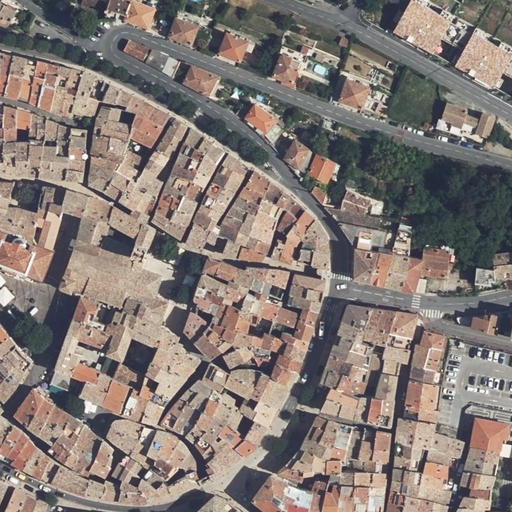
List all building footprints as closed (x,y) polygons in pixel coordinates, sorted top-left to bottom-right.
[(14,2),(11,0),(7,0),(4,5),(0,2),(0,26),(3,28),(8,27),(20,6),(14,2)] [(126,15),(131,0),(82,0),(81,4),(106,12),(110,13),(113,10),(126,15)] [(134,0),(133,0),(126,19),(148,27),(156,9),(138,1),(134,0)] [(381,27),(395,33),(396,30),(401,32),(409,37),(420,16),(394,2),(381,27)] [(209,37),(212,32),(177,18),(170,36),(191,44),(196,32),(209,37)] [(125,23),(147,31),(148,27),(126,19),(125,23)] [(213,27),(212,32),(209,37),(218,41),(222,31),(213,27)] [(254,44),(227,33),(219,53),(240,61),(245,49),(251,51),(254,44)] [(168,40),(189,48),(191,44),(170,36),(168,40)] [(349,41),(341,37),(339,44),(347,47),(349,41)] [(129,41),(124,51),(146,60),(172,75),(176,67),(188,73),(192,66),(166,56),(129,41)] [(454,73),(477,86),(482,77),(479,76),(490,56),(467,45),(453,73),(454,73)] [(306,55),(309,49),(303,46),(300,53),(306,55)] [(15,54),(6,53),(1,75),(0,79),(0,92),(5,94),(15,54)] [(28,58),(15,54),(5,94),(19,97),(25,72),(28,58)] [(276,71),(274,70),(272,75),(294,84),(296,79),(293,78),(298,68),(289,64),(291,58),(283,55),(276,71)] [(39,60),(28,58),(25,72),(35,75),(39,60)] [(48,62),(39,60),(35,75),(30,100),(39,105),(46,75),(48,66),(48,62)] [(61,65),(48,62),(48,66),(50,67),(49,75),(46,75),(39,105),(43,107),(47,90),(55,92),(57,84),(61,65)] [(73,68),(61,65),(57,84),(55,92),(51,110),(63,114),(73,68)] [(202,69),(192,66),(188,73),(186,78),(194,82),(202,69)] [(176,67),(172,75),(184,81),(186,78),(188,73),(176,67)] [(84,71),(73,68),(63,114),(72,117),(74,112),(72,111),(84,71)] [(209,72),(202,69),(194,82),(202,86),(209,72)] [(96,77),(84,71),(72,111),(74,112),(72,117),(83,119),(85,114),(90,95),(96,77)] [(19,97),(30,100),(35,75),(25,72),(19,97)] [(216,75),(209,72),(202,86),(194,82),(186,78),(184,81),(209,95),(219,76),(216,75)] [(133,95),(96,77),(90,95),(98,99),(99,100),(104,100),(119,103),(128,105),(129,106),(133,95)] [(340,101),(362,109),(370,87),(347,79),(340,101)] [(43,107),(51,110),(55,92),(47,90),(43,107)] [(93,116),(99,100),(98,99),(90,95),(85,114),(93,116)] [(144,101),(133,95),(129,106),(128,105),(126,109),(138,113),(144,101)] [(245,98),(242,104),(247,106),(250,101),(245,98)] [(171,115),(144,101),(138,113),(164,126),(169,117),(171,115)] [(338,105),(360,114),(362,109),(340,101),(338,105)] [(103,105),(98,116),(118,121),(122,108),(103,105)] [(265,135),(273,144),(284,129),(272,124),(276,118),(255,105),(246,118),(267,133),(265,135)] [(387,108),(379,105),(374,114),(382,117),(387,108)] [(18,109),(5,106),(4,126),(17,126),(18,109)] [(126,109),(122,108),(118,121),(133,124),(137,113),(138,113),(126,109)] [(32,113),(23,111),(22,126),(31,127),(32,113)] [(40,116),(32,113),(31,127),(30,134),(38,134),(40,116)] [(151,146),(164,126),(138,113),(137,113),(133,124),(132,132),(131,136),(151,146)] [(47,119),(40,116),(38,134),(38,139),(38,140),(46,141),(47,119)] [(98,116),(97,125),(114,128),(132,132),(133,124),(118,121),(98,116)] [(188,125),(176,118),(174,121),(168,132),(180,139),(186,127),(188,125)] [(59,124),(47,119),(46,141),(45,144),(52,144),(52,140),(58,140),(59,124)] [(72,128),(59,124),(58,140),(57,153),(70,155),(71,146),(72,128)] [(97,125),(95,133),(112,136),(130,141),(131,136),(132,132),(114,128),(97,125)] [(0,136),(6,137),(6,142),(17,141),(18,126),(17,126),(4,126),(0,126),(0,136)] [(88,130),(72,128),(71,146),(86,148),(88,130)] [(200,133),(192,128),(191,130),(185,140),(194,146),(200,133)] [(171,159),(180,139),(168,132),(157,148),(169,156),(168,158),(171,159)] [(95,133),(94,145),(125,153),(126,150),(129,143),(130,141),(112,136),(95,133)] [(214,142),(200,133),(194,146),(206,154),(214,142)] [(18,173),(29,174),(32,139),(30,139),(30,137),(26,136),(25,140),(17,141),(17,153),(18,173)] [(148,152),(151,146),(131,136),(130,141),(129,143),(148,152)] [(29,174),(40,175),(45,144),(46,141),(38,140),(38,139),(32,139),(29,174)] [(40,175),(67,178),(69,166),(70,157),(70,155),(57,153),(58,140),(52,140),(52,144),(45,144),(40,175)] [(185,140),(181,152),(203,161),(206,154),(194,146),(185,140)] [(307,167),(312,152),(296,140),(292,146),(285,159),(299,169),(302,164),(307,167)] [(5,142),(5,146),(5,153),(17,153),(17,141),(6,142),(5,142)] [(226,151),(214,142),(206,154),(213,159),(218,164),(226,151)] [(144,158),(148,152),(129,143),(126,150),(144,158)] [(93,153),(93,154),(122,162),(122,160),(125,153),(94,145),(93,150),(93,153)] [(85,159),(86,148),(71,146),(70,155),(70,157),(85,159)] [(163,166),(168,158),(169,156),(157,148),(151,158),(163,166)] [(138,169),(144,158),(126,150),(125,153),(122,160),(138,169)] [(181,152),(177,163),(197,171),(199,167),(203,161),(181,152)] [(357,160),(366,165),(370,156),(362,152),(357,160)] [(1,172),(18,173),(17,153),(5,153),(5,160),(0,160),(1,172)] [(230,153),(223,163),(245,175),(250,167),(230,153)] [(93,154),(93,161),(118,169),(122,162),(93,154)] [(211,175),(218,164),(213,159),(206,154),(203,161),(199,167),(211,175)] [(338,173),(341,165),(318,155),(309,173),(328,181),(333,171),(338,173)] [(85,170),(85,159),(70,157),(69,166),(85,170)] [(158,174),(163,166),(151,158),(146,166),(158,174)] [(138,169),(122,160),(122,162),(118,169),(133,179),(138,169)] [(90,183),(106,190),(118,169),(93,161),(91,172),(90,183)] [(177,163),(172,173),(193,180),(197,171),(177,163)] [(223,163),(219,169),(238,178),(242,181),(245,175),(223,163)] [(84,179),(85,170),(69,166),(67,178),(84,179)] [(155,177),(158,174),(146,166),(143,171),(138,181),(135,187),(146,191),(155,177)] [(205,186),(211,175),(199,167),(197,171),(193,180),(205,186)] [(106,190),(121,199),(133,179),(118,169),(106,190)] [(143,171),(138,169),(133,179),(138,181),(143,171)] [(219,169),(214,181),(235,192),(242,181),(238,178),(219,169)] [(255,171),(246,185),(255,189),(266,194),(270,181),(255,171)] [(169,182),(168,183),(187,191),(193,180),(172,173),(169,182)] [(164,182),(155,177),(146,191),(158,196),(164,182)] [(121,199),(125,202),(135,187),(138,181),(133,179),(121,199)] [(15,181),(0,180),(0,192),(1,193),(11,196),(15,181)] [(198,200),(205,186),(193,180),(187,191),(185,194),(198,200)] [(214,181),(208,192),(229,203),(235,192),(214,181)] [(284,207),(289,210),(296,200),(291,195),(270,181),(266,194),(264,197),(284,206),(284,207)] [(168,183),(160,202),(177,207),(179,208),(185,194),(187,191),(168,183)] [(241,194),(240,195),(262,204),(264,197),(266,194),(255,189),(246,185),(241,194)] [(63,212),(64,209),(64,208),(63,207),(64,203),(53,201),(56,188),(44,186),(40,207),(51,210),(63,212)] [(312,192),(323,205),(326,196),(328,190),(314,186),(312,192)] [(125,202),(135,208),(136,208),(146,191),(135,187),(125,202)] [(67,189),(56,188),(53,201),(64,203),(67,189)] [(78,213),(84,215),(89,195),(82,193),(68,188),(67,189),(64,203),(63,207),(64,208),(64,209),(78,213)] [(372,201),(348,190),(343,200),(341,207),(340,210),(366,215),(372,201)] [(158,196),(146,191),(136,208),(150,214),(158,196)] [(208,192),(203,202),(223,212),(229,203),(208,192)] [(9,206),(11,196),(1,193),(0,199),(0,205),(9,207),(9,206)] [(193,214),(198,200),(185,194),(179,208),(193,214)] [(84,215),(79,238),(103,245),(106,237),(107,234),(95,230),(103,200),(89,195),(84,215)] [(240,195),(235,204),(258,214),(260,209),(262,204),(240,195)] [(278,218),(284,207),(284,206),(264,197),(262,204),(260,209),(278,218)] [(114,205),(103,200),(95,230),(107,234),(111,222),(109,221),(114,205)] [(278,229),(287,234),(306,209),(296,200),(289,210),(286,215),(278,229)] [(160,202),(157,210),(172,219),(177,207),(160,202)] [(203,202),(200,210),(218,220),(223,212),(203,202)] [(235,204),(229,213),(254,225),(256,220),(258,214),(235,204)] [(0,213),(16,217),(19,207),(9,206),(9,207),(0,205),(0,213)] [(127,213),(114,205),(109,221),(111,222),(118,226),(127,213)] [(38,213),(19,207),(16,217),(13,230),(33,237),(34,236),(39,213),(38,213)] [(54,244),(63,212),(51,210),(40,207),(38,213),(39,213),(34,236),(41,238),(54,244)] [(188,225),(193,214),(179,208),(177,207),(172,219),(157,210),(155,214),(153,219),(182,238),(188,225)] [(331,215),(336,221),(379,228),(381,218),(366,215),(340,210),(325,207),(324,207),(331,215)] [(145,223),(150,214),(136,208),(135,208),(131,215),(145,223)] [(275,229),(278,218),(260,209),(258,214),(256,220),(275,229)] [(298,242),(302,238),(309,227),(316,218),(306,209),(287,234),(289,235),(298,242)] [(200,210),(195,221),(205,226),(213,230),(216,224),(218,220),(200,210)] [(0,225),(2,225),(13,230),(16,217),(0,213),(0,225)] [(129,214),(127,213),(118,226),(121,228),(123,229),(131,215),(129,214)] [(229,213),(223,222),(240,229),(250,235),(250,234),(254,225),(229,213)] [(156,229),(145,223),(131,215),(123,229),(133,234),(138,237),(137,242),(150,246),(156,229)] [(302,238),(306,240),(327,235),(316,218),(309,227),(302,238)] [(271,243),(275,229),(256,220),(254,225),(250,234),(271,243)] [(195,221),(190,232),(200,237),(205,226),(195,221)] [(339,224),(355,247),(374,251),(377,240),(379,228),(336,221),(339,224)] [(214,242),(216,243),(219,235),(229,238),(236,241),(240,229),(223,222),(221,227),(217,234),(214,242)] [(208,239),(214,242),(217,234),(221,227),(218,225),(216,224),(213,230),(208,239)] [(55,250),(53,249),(39,244),(37,243),(33,237),(13,230),(2,225),(1,229),(0,228),(0,261),(5,263),(3,266),(6,267),(5,271),(6,271),(7,272),(10,274),(12,273),(13,274),(14,270),(17,271),(18,268),(26,271),(26,272),(28,273),(26,279),(32,281),(34,275),(43,279),(55,250)] [(203,249),(208,239),(213,230),(205,226),(200,237),(196,246),(203,249)] [(379,228),(377,240),(385,242),(387,230),(379,228)] [(386,286),(402,290),(410,258),(410,257),(411,244),(413,231),(399,228),(398,231),(395,248),(393,254),(386,286)] [(223,253),(237,257),(241,243),(246,245),(250,235),(240,229),(236,241),(229,238),(225,247),(223,253)] [(385,242),(383,252),(393,254),(395,248),(398,231),(387,230),(385,242)] [(187,242),(196,246),(200,237),(190,232),(187,242)] [(133,234),(129,245),(135,247),(137,242),(138,237),(133,234)] [(267,254),(271,243),(250,234),(250,235),(246,245),(267,254)] [(216,243),(225,247),(229,238),(219,235),(216,243)] [(292,263),(298,242),(289,235),(286,241),(280,260),(292,263)] [(306,240),(303,248),(317,249),(331,253),(327,235),(306,240)] [(142,267),(150,246),(137,242),(135,247),(129,245),(106,237),(103,245),(79,238),(61,286),(83,295),(85,293),(122,307),(126,296),(128,297),(124,309),(137,315),(142,302),(152,307),(151,309),(165,315),(170,302),(155,296),(156,293),(158,293),(161,282),(160,281),(163,275),(142,267)] [(53,249),(54,244),(41,238),(39,244),(53,249)] [(278,239),(271,257),(280,260),(286,241),(278,239)] [(263,260),(267,254),(246,245),(241,243),(237,257),(263,260)] [(422,294),(426,294),(427,280),(419,278),(420,273),(447,276),(451,254),(451,250),(425,246),(423,259),(410,257),(410,258),(402,290),(406,291),(415,292),(422,294)] [(354,279),(373,284),(380,252),(374,251),(355,247),(354,279)] [(303,248),(299,261),(313,264),(317,249),(303,248)] [(328,267),(331,253),(317,249),(313,264),(324,266),(328,267)] [(373,284),(386,286),(393,254),(383,252),(380,252),(373,284)] [(511,278),(511,252),(493,254),(495,270),(496,280),(511,278)] [(205,269),(217,273),(221,262),(209,257),(205,269)] [(217,273),(231,279),(235,267),(221,262),(217,273)] [(247,266),(245,271),(255,275),(273,283),(286,287),(290,271),(279,269),(247,266)] [(245,271),(235,267),(231,279),(250,287),(251,287),(255,275),(245,271)] [(496,280),(495,270),(477,267),(476,282),(489,284),(490,279),(495,280),(496,280)] [(296,273),(293,283),(309,286),(325,290),(326,279),(322,279),(296,273)] [(203,274),(199,284),(224,295),(229,284),(203,274)] [(251,287),(258,290),(268,294),(273,283),(255,275),(251,287)] [(230,281),(229,284),(248,292),(249,289),(250,287),(231,279),(230,281)] [(282,299),(286,287),(273,283),(268,294),(282,299)] [(293,283),(291,293),(302,295),(307,296),(309,286),(293,283)] [(199,284),(196,294),(203,296),(221,303),(222,301),(224,295),(199,284)] [(222,301),(242,308),(248,292),(229,284),(224,295),(222,301)] [(0,289),(0,303),(2,307),(14,298),(5,286),(0,289)] [(322,301),(325,290),(309,286),(307,296),(322,301)] [(267,296),(268,294),(258,290),(257,292),(256,295),(257,295),(266,299),(267,296)] [(256,295),(248,292),(242,308),(251,311),(257,295),(256,295)] [(289,304),(300,306),(302,295),(291,293),(289,304)] [(82,299),(75,317),(114,333),(118,324),(112,321),(111,321),(110,322),(109,323),(95,317),(101,302),(83,295),(82,299)] [(265,302),(266,299),(257,295),(251,311),(260,314),(264,301),(265,302)] [(300,306),(305,307),(319,311),(322,301),(307,296),(302,295),(300,306)] [(200,301),(198,306),(213,312),(216,314),(225,317),(222,324),(213,320),(210,326),(215,329),(233,343),(239,330),(236,328),(239,318),(242,308),(222,301),(221,303),(203,296),(200,301)] [(279,306),(277,305),(265,302),(264,301),(260,314),(261,315),(275,319),(275,320),(279,306)] [(160,326),(165,315),(151,309),(152,307),(142,302),(137,315),(160,326)] [(348,306),(343,321),(365,329),(373,308),(351,304),(348,306)] [(198,306),(196,313),(210,325),(210,326),(213,320),(215,316),(212,315),(213,312),(198,306)] [(300,313),(279,306),(275,320),(294,326),(295,327),(300,313)] [(305,307),(299,323),(313,328),(319,311),(305,307)] [(251,323),(257,325),(261,315),(260,314),(251,311),(242,308),(239,318),(251,323)] [(397,311),(373,308),(365,329),(362,338),(374,341),(374,342),(387,345),(391,333),(397,311)] [(166,329),(160,326),(137,315),(124,309),(123,312),(117,309),(112,321),(118,324),(114,333),(75,317),(66,341),(76,345),(80,337),(100,344),(109,348),(108,353),(110,353),(122,358),(124,358),(132,334),(159,346),(166,330),(166,329)] [(418,315),(397,311),(391,333),(412,338),(418,315)] [(185,330),(196,342),(206,332),(205,331),(210,325),(196,313),(191,312),(185,330)] [(215,316),(213,320),(222,324),(225,317),(216,314),(215,316)] [(472,328),(497,334),(499,328),(501,328),(504,317),(491,314),(491,316),(486,315),(484,319),(474,317),(472,328)] [(257,325),(256,328),(270,333),(272,326),(275,319),(261,315),(257,325)] [(249,333),(251,323),(239,318),(236,328),(239,330),(233,343),(235,346),(247,340),(249,333)] [(293,333),(294,326),(275,320),(275,319),(272,326),(286,331),(293,333)] [(343,321),(339,333),(361,341),(362,338),(365,329),(343,321)] [(299,323),(296,336),(309,341),(313,328),(299,323)] [(0,325),(0,342),(9,336),(1,326),(0,325)] [(213,359),(224,350),(209,335),(215,329),(210,326),(210,325),(205,331),(206,332),(196,342),(213,359)] [(272,326),(270,333),(276,335),(284,338),(286,331),(272,326)] [(256,328),(255,334),(252,340),(251,343),(252,344),(272,348),(276,335),(270,333),(256,328)] [(224,350),(233,343),(215,329),(209,335),(224,350)] [(180,336),(166,330),(159,346),(153,361),(172,369),(178,358),(184,361),(188,353),(181,350),(184,344),(178,341),(180,336)] [(292,334),(293,333),(286,331),(284,338),(289,340),(290,340),(292,334)] [(425,331),(421,345),(442,350),(445,336),(425,331)] [(251,333),(249,333),(247,340),(235,346),(236,347),(238,349),(249,344),(251,343),(252,340),(255,334),(251,333)] [(339,333),(335,343),(371,356),(371,355),(373,346),(361,341),(339,333)] [(409,350),(412,338),(391,333),(387,345),(409,350)] [(303,359),(309,341),(296,336),(292,334),(290,340),(289,340),(285,353),(303,359)] [(276,335),(272,348),(271,354),(274,354),(275,349),(282,352),(285,353),(289,340),(284,338),(276,335)] [(0,359),(16,345),(9,336),(0,342),(0,359)] [(66,341),(64,347),(74,351),(76,345),(66,341)] [(407,364),(408,360),(385,354),(387,345),(374,342),(373,346),(371,355),(386,358),(400,362),(407,364)] [(259,364),(267,366),(270,356),(271,354),(272,348),(252,344),(251,343),(249,344),(255,355),(259,364)] [(335,343),(331,354),(369,369),(371,356),(335,343)] [(107,353),(108,353),(109,348),(100,344),(98,350),(107,353)] [(232,367),(242,362),(248,359),(255,355),(249,344),(238,349),(225,354),(232,367)] [(417,344),(416,349),(427,353),(424,369),(436,371),(442,350),(421,345),(417,344)] [(25,355),(16,345),(0,359),(0,367),(7,375),(10,371),(21,381),(32,361),(25,355)] [(410,350),(409,350),(387,345),(385,354),(408,360),(410,350)] [(64,347),(57,368),(87,379),(92,368),(79,362),(82,355),(74,351),(64,347)] [(416,349),(413,365),(424,369),(427,353),(416,349)] [(304,359),(303,359),(285,353),(282,352),(279,359),(277,363),(299,372),(304,359)] [(120,363),(122,358),(110,353),(101,372),(114,377),(120,363)] [(202,360),(188,353),(184,361),(196,368),(202,360)] [(331,354),(326,368),(366,382),(369,369),(331,354)] [(244,364),(259,364),(255,355),(248,359),(242,362),(244,364)] [(395,399),(398,374),(382,372),(386,358),(371,355),(371,356),(369,369),(366,382),(364,395),(373,396),(384,397),(395,399)] [(269,366),(276,368),(277,363),(279,359),(273,357),(269,366)] [(187,377),(196,368),(184,361),(178,358),(172,369),(180,373),(187,377)] [(398,374),(400,362),(386,358),(382,372),(398,374)] [(171,397),(187,377),(180,373),(172,369),(153,361),(147,375),(144,382),(157,389),(171,397)] [(147,375),(120,363),(114,377),(131,385),(135,387),(141,390),(144,382),(147,375)] [(211,363),(205,375),(225,384),(231,373),(211,363)] [(291,385),(299,372),(277,363),(276,368),(273,376),(273,377),(291,385)] [(413,365),(410,379),(442,385),(444,373),(436,371),(424,369),(413,365)] [(73,392),(81,395),(87,379),(57,368),(51,384),(73,392)] [(81,395),(103,404),(114,377),(101,372),(92,368),(87,379),(81,395)] [(232,370),(231,373),(250,382),(250,376),(251,369),(251,368),(239,369),(232,370)] [(322,381),(333,387),(341,389),(361,395),(364,395),(366,382),(326,368),(322,381)] [(278,409),(291,385),(273,377),(273,376),(263,371),(263,372),(251,369),(250,376),(259,380),(250,397),(247,395),(244,401),(256,407),(260,399),(278,409)] [(19,385),(21,381),(10,371),(7,375),(0,383),(0,394),(5,400),(19,385)] [(231,373),(225,384),(247,395),(250,397),(259,380),(250,376),(250,382),(231,373)] [(203,379),(203,380),(214,387),(221,391),(223,388),(225,384),(205,375),(203,379)] [(121,410),(131,385),(114,377),(103,404),(121,410)] [(200,379),(185,393),(207,405),(214,387),(203,380),(200,379)] [(410,379),(408,392),(440,398),(442,385),(410,379)] [(165,405),(171,397),(157,389),(144,382),(141,390),(140,393),(151,398),(165,405)] [(124,412),(143,420),(148,403),(151,398),(140,393),(141,390),(135,387),(125,411),(124,412)] [(225,393),(221,391),(214,387),(207,405),(205,410),(214,414),(225,393)] [(333,387),(328,397),(337,401),(357,407),(361,395),(341,389),(333,387)] [(29,426),(36,413),(47,419),(55,405),(43,399),(44,397),(35,388),(16,415),(29,426)] [(408,392),(406,405),(421,408),(439,410),(440,398),(408,392)] [(185,393),(181,397),(189,402),(196,406),(191,415),(199,419),(202,413),(204,409),(205,410),(207,405),(185,393)] [(237,399),(225,393),(214,414),(217,415),(229,419),(228,422),(237,429),(245,412),(240,409),(241,407),(235,404),(237,399)] [(355,418),(368,421),(373,396),(364,395),(361,395),(357,407),(355,418)] [(368,421),(379,424),(382,410),(384,397),(373,396),(368,421)] [(162,422),(174,428),(189,402),(181,397),(172,409),(162,422)] [(321,410),(355,418),(357,407),(337,401),(328,397),(322,409),(321,410)] [(391,426),(395,399),(384,397),(382,410),(379,424),(391,426)] [(157,423),(165,405),(151,398),(148,403),(143,420),(157,423)] [(268,425),(278,409),(260,399),(256,407),(244,401),(241,407),(240,409),(245,412),(268,425)] [(174,428),(181,431),(191,415),(196,406),(189,402),(174,428)] [(72,415),(55,405),(47,419),(45,424),(55,428),(57,423),(66,428),(72,415)] [(406,405),(404,418),(418,420),(421,408),(406,405)] [(439,410),(421,408),(418,420),(437,423),(439,410)] [(187,435),(196,443),(207,430),(217,415),(214,414),(205,410),(204,409),(202,413),(199,419),(196,424),(187,435)] [(258,444),(268,425),(245,412),(237,429),(247,437),(258,444)] [(29,426),(40,433),(45,424),(47,419),(36,413),(29,426)] [(82,422),(72,415),(66,428),(58,438),(67,446),(82,422)] [(181,431),(187,435),(196,424),(199,419),(191,415),(181,431)] [(204,453),(214,443),(220,434),(228,422),(229,419),(217,415),(207,430),(196,443),(204,453)] [(318,416),(314,425),(326,429),(329,420),(318,416)] [(400,417),(399,426),(433,437),(435,433),(436,429),(437,423),(418,420),(404,418),(400,417)] [(0,428),(0,448),(14,424),(7,419),(0,428)] [(115,420),(113,424),(140,438),(144,425),(126,419),(115,420)] [(341,424),(329,420),(326,429),(338,433),(341,424)] [(91,430),(82,422),(67,446),(80,456),(91,440),(86,436),(91,430)] [(258,445),(258,444),(247,437),(237,429),(228,422),(220,434),(230,441),(245,454),(258,445)] [(40,433),(54,443),(58,438),(66,428),(57,423),(55,428),(45,424),(40,433)] [(0,448),(0,454),(7,458),(14,446),(23,430),(14,424),(0,448)] [(121,447),(128,451),(132,453),(140,439),(140,438),(113,424),(107,435),(113,441),(121,447)] [(353,426),(341,424),(338,433),(334,445),(347,449),(353,426)] [(152,427),(144,425),(140,438),(140,439),(132,453),(139,458),(152,427)] [(314,425),(308,436),(327,444),(329,438),(323,435),(326,429),(314,425)] [(365,428),(353,426),(347,449),(344,459),(353,459),(359,459),(365,428)] [(399,426),(397,443),(425,448),(430,449),(431,446),(433,437),(399,426)] [(158,429),(152,427),(139,458),(144,461),(146,459),(158,429)] [(377,430),(365,428),(359,459),(373,460),(375,449),(377,430)] [(168,432),(158,429),(146,459),(144,461),(143,464),(136,473),(141,476),(143,477),(151,467),(155,461),(168,432)] [(334,447),(334,445),(338,433),(326,429),(323,435),(329,438),(327,444),(334,447)] [(7,458),(13,461),(30,438),(23,430),(14,446),(7,458)] [(104,440),(91,430),(86,436),(91,440),(80,456),(94,463),(97,458),(104,440)] [(391,433),(377,430),(375,449),(389,450),(391,433)] [(180,439),(168,432),(155,461),(151,467),(166,478),(179,467),(170,460),(180,439)] [(461,456),(465,442),(435,433),(433,437),(431,446),(461,456)] [(204,453),(208,461),(219,452),(230,441),(220,434),(214,443),(204,453)] [(308,436),(302,448),(328,459),(328,465),(325,465),(325,473),(332,472),(342,471),(342,459),(344,459),(347,449),(334,445),(334,447),(327,444),(308,436)] [(13,461),(25,467),(37,447),(30,438),(13,461)] [(49,449),(59,458),(67,446),(58,438),(54,443),(49,449)] [(184,442),(180,439),(170,460),(179,467),(180,465),(191,452),(184,442)] [(114,450),(104,440),(97,458),(111,466),(113,456),(112,455),(114,450)] [(220,473),(245,454),(230,441),(219,452),(208,461),(212,465),(208,467),(212,473),(214,472),(215,475),(220,473)] [(397,443),(396,454),(422,459),(425,448),(397,443)] [(59,458),(73,466),(80,456),(67,446),(59,458)] [(458,468),(461,456),(431,446),(430,449),(427,460),(448,466),(458,468)] [(25,467),(33,472),(45,452),(37,447),(25,467)] [(472,447),(468,459),(498,464),(501,451),(500,451),(472,447)] [(305,476),(325,473),(325,465),(328,465),(328,459),(302,448),(286,464),(292,467),(305,470),(304,475),(305,476)] [(388,461),(389,450),(375,449),(373,460),(388,461)] [(128,451),(120,462),(136,473),(143,464),(144,461),(139,458),(132,453),(128,451)] [(33,472),(43,477),(52,457),(45,452),(33,472)] [(195,461),(191,452),(180,465),(183,466),(195,461)] [(396,454),(395,467),(419,471),(422,459),(396,454)] [(89,474),(91,469),(94,463),(80,456),(73,466),(89,474)] [(43,477),(53,482),(61,464),(52,457),(43,477)] [(105,476),(111,466),(97,458),(94,463),(91,469),(105,476)] [(387,472),(388,461),(373,460),(359,459),(353,459),(355,471),(356,471),(387,472)] [(468,459),(465,470),(496,475),(498,464),(468,459)] [(448,478),(448,466),(427,460),(424,471),(448,478)] [(196,470),(195,461),(183,466),(187,474),(196,470)] [(113,475),(115,476),(123,480),(124,478),(136,484),(141,476),(136,473),(120,462),(113,475)] [(53,482),(64,486),(71,470),(61,464),(53,482)] [(303,481),(305,476),(304,475),(305,470),(292,467),(286,464),(279,472),(303,481)] [(164,480),(166,478),(151,467),(143,477),(158,487),(161,484),(164,480)] [(395,467),(394,480),(421,484),(424,471),(419,471),(395,467)] [(64,486),(86,493),(90,479),(80,475),(71,470),(64,486)] [(166,498),(201,482),(200,479),(196,470),(187,474),(178,478),(169,485),(164,480),(161,484),(158,487),(143,477),(141,482),(140,486),(145,492),(148,500),(166,498)] [(465,470),(462,484),(473,486),(493,487),(496,475),(465,470)] [(332,472),(329,482),(330,483),(342,484),(356,485),(355,484),(356,471),(355,471),(342,471),(332,472)] [(385,487),(387,472),(356,471),(355,484),(356,485),(370,486),(385,487)] [(447,490),(448,478),(424,471),(421,484),(447,490)] [(216,477),(215,475),(214,472),(212,473),(207,475),(200,479),(201,482),(202,483),(209,480),(216,477)] [(269,511),(309,511),(314,492),(312,491),(302,489),(290,484),(272,475),(253,499),(269,511)] [(86,493),(103,497),(106,483),(102,482),(90,478),(90,479),(86,493)] [(141,501),(148,500),(145,492),(140,486),(136,484),(124,478),(123,480),(122,482),(122,485),(123,485),(132,489),(130,500),(141,501)] [(103,497),(120,499),(123,485),(122,485),(107,479),(107,480),(106,483),(103,497)] [(0,505),(9,485),(0,480),(0,505)] [(317,480),(312,491),(314,492),(326,495),(329,482),(317,480)] [(394,480),(392,491),(406,494),(418,496),(421,484),(394,480)] [(327,511),(338,511),(342,484),(330,483),(329,482),(326,495),(331,496),(330,499),(336,500),(336,503),(329,502),(327,511)] [(338,511),(353,511),(356,485),(342,484),(338,511)] [(452,491),(447,490),(421,484),(418,496),(420,497),(434,501),(448,505),(452,491)] [(127,500),(130,500),(132,489),(123,485),(120,499),(127,500)] [(353,511),(367,511),(370,486),(356,485),(353,511)] [(382,511),(385,487),(370,486),(367,511),(382,511)] [(472,490),(470,497),(492,498),(493,487),(473,486),(472,490)] [(15,489),(6,511),(19,511),(27,495),(15,489)] [(388,511),(403,511),(406,494),(392,491),(388,511)] [(322,511),(326,495),(314,492),(309,511),(322,511)] [(403,511),(417,511),(420,497),(418,496),(406,494),(403,511)] [(33,511),(38,500),(27,495),(19,511),(33,511)] [(216,495),(197,511),(218,511),(230,501),(229,500),(216,495)] [(322,511),(327,511),(329,502),(336,503),(336,500),(330,499),(331,496),(326,495),(322,511)] [(465,496),(459,508),(490,509),(492,498),(470,497),(465,496)] [(417,511),(431,511),(434,501),(420,497),(417,511)] [(49,511),(53,505),(38,500),(33,511),(49,511)] [(234,511),(238,509),(230,501),(218,511),(234,511)] [(446,511),(448,505),(434,501),(431,511),(446,511)]
